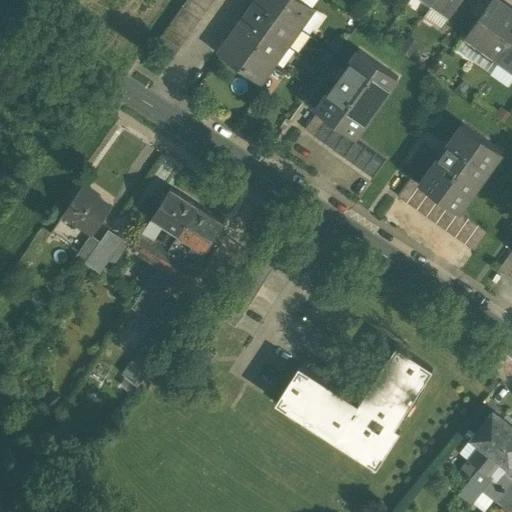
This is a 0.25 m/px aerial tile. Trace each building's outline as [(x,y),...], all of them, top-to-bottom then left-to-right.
[(186,0),(155,43),(173,56),(213,0),(186,0)] [(298,27),(260,0),(258,0),(247,16),(286,44),(298,27)] [(312,8),(301,0),(260,0),(298,27),(312,8)] [(434,0),(432,3),(449,15),(460,0),(434,0)] [(510,10),(496,0),(490,0),(490,2),(466,36),(483,49),(510,10)] [(511,11),(510,10),(483,49),(500,61),(511,43),(511,11)] [(286,44),(247,16),(234,33),(273,61),(286,44)] [(273,61),(234,33),(220,53),(259,81),(273,61)] [(511,43),(500,61),(511,68),(511,43)] [(359,50),(317,109),(328,118),(355,136),(397,77),(359,50)] [(319,111),(305,129),(315,136),(328,118),(319,111)] [(355,136),(328,118),(315,136),(372,177),(385,159),(355,136)] [(462,125),(421,184),(458,210),(500,151),(462,125)] [(420,183),(411,176),(397,195),(475,250),(488,231),(458,210),(421,184),(420,183)] [(100,194),(85,184),(64,213),(94,234),(113,207),(98,197),(100,194)] [(162,203),(154,216),(163,223),(180,234),(198,205),(172,188),(165,198),(162,203)] [(224,222),(198,205),(180,234),(190,241),(193,243),(205,251),(210,243),(220,229),(224,222)] [(154,216),(143,232),(153,238),(163,223),(154,216)] [(163,223),(153,238),(164,246),(169,250),(180,234),(163,223)] [(100,242),(87,261),(101,270),(123,238),(109,228),(100,242)] [(220,229),(210,243),(215,246),(225,232),(220,229)] [(153,238),(143,232),(133,247),(154,261),(164,246),(153,238)] [(290,240),(277,232),(272,240),(285,249),(290,240)] [(180,234),(169,250),(180,257),(190,241),(180,234)] [(91,236),(78,254),(87,261),(100,242),(91,236)] [(193,243),(189,250),(201,258),(205,251),(193,243)] [(164,246),(154,261),(160,265),(169,250),(164,246)] [(180,257),(169,250),(160,265),(185,281),(195,267),(180,257)] [(255,252),(216,313),(235,325),(274,264),(255,252)] [(192,317),(169,300),(154,322),(159,326),(175,338),(192,317)] [(37,319),(26,311),(20,321),(31,328),(37,319)] [(175,338),(159,326),(122,372),(126,375),(137,384),(175,338)] [(365,407),(360,404),(357,409),(327,390),(331,385),(300,365),(277,401),(377,466),(400,430),(395,427),(433,368),(398,345),(378,376),(383,379),(365,407)] [(216,354),(208,349),(204,356),(212,360),(216,354)] [(137,384),(126,375),(121,381),(132,390),(137,384)] [(493,412),(473,439),(481,445),(491,452),(511,425),(493,412)] [(511,425),(491,452),(508,465),(509,466),(510,465),(511,462),(511,425)] [(481,445),(469,460),(479,467),(491,452),(481,445)] [(500,460),(491,452),(479,467),(489,475),(497,464),(500,460)] [(508,465),(500,460),(497,464),(504,469),(508,465)] [(504,469),(497,464),(489,475),(492,477),(496,480),(504,469)] [(496,480),(488,491),(498,499),(503,492),(511,480),(511,466),(510,465),(509,466),(508,465),(504,469),(496,480)] [(489,475),(479,467),(460,491),(474,501),(484,488),(492,477),(489,475)] [(492,477),(484,488),(488,491),(496,480),(492,477)] [(511,480),(503,492),(509,496),(511,498),(511,480)] [(503,492),(498,499),(503,503),(509,496),(503,492)] [(511,498),(509,496),(503,503),(511,510),(511,498)]
